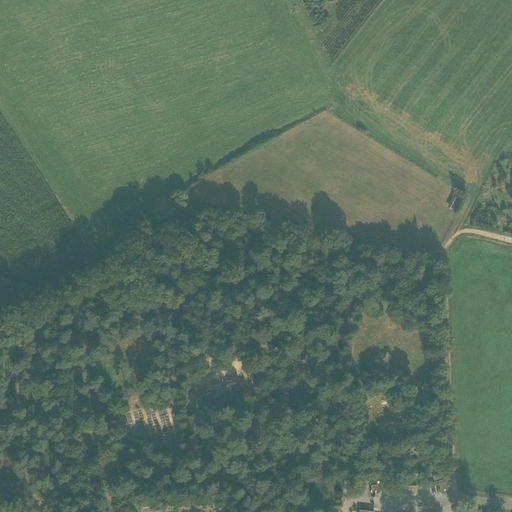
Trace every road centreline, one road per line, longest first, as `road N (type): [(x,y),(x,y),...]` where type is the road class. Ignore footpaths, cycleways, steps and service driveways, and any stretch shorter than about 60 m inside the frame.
road 1 (track): [(511,242),(462,232),(443,252),(453,499)]
road 2 (track): [(332,77),(354,119),(474,193),(455,235)]
